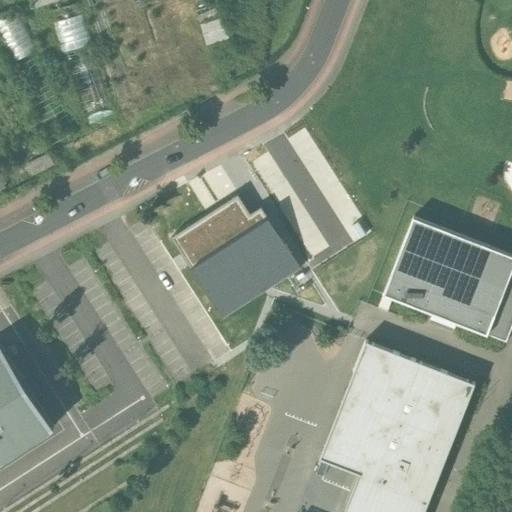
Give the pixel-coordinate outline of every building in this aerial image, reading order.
[(0,33),(13,63),(40,52),(20,5),(0,13),(0,33)] [(55,22),(66,51),(96,40),(85,11),(55,22)] [(201,23),(208,44),(228,37),(221,17),(201,23)] [(0,61),(0,87),(36,157),(47,152),(0,61)] [(33,159),(0,94),(0,146),(12,170),(33,159)] [(48,153),(26,164),(33,176),(54,165),(48,153)] [(511,193),(511,162),(506,161),(500,179),(511,182),(511,187),(510,193),(511,193)] [(238,194),(171,237),(223,317),(300,267),(261,206),(250,213),(238,194)] [(477,195),(470,218),(494,225),(501,203),(477,195)] [(511,270),(511,254),(413,216),(383,294),(487,334),(511,270)] [(511,270),(487,334),(506,342),(511,326),(511,270)] [(424,511),(475,382),(365,339),(353,370),(368,376),(365,385),(360,383),(330,461),(358,473),(342,511),(424,511)] [(0,461),(54,427),(1,345),(0,345),(0,461)]
